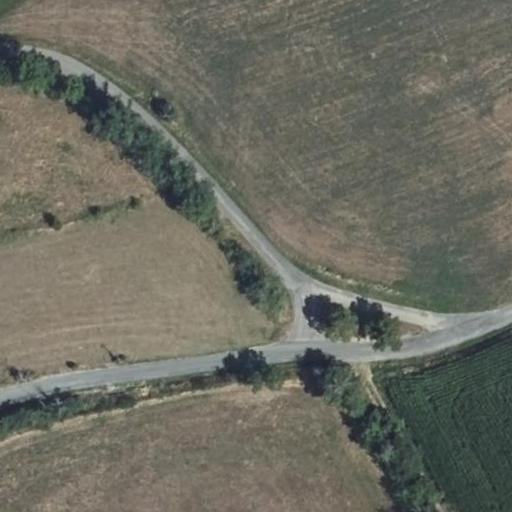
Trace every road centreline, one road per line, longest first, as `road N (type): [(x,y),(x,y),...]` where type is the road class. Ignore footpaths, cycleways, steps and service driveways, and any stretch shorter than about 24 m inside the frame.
road 1 (unclassified): [(304,292),(203,179),(109,92),(35,54),(0,53)]
road 2 (unclassified): [(298,352),(0,402)]
road 3 (unclassified): [(478,336),(374,363),(298,352)]
road 4 (unclassified): [(304,292),(478,336)]
road 5 (track): [(444,511),(374,363)]
